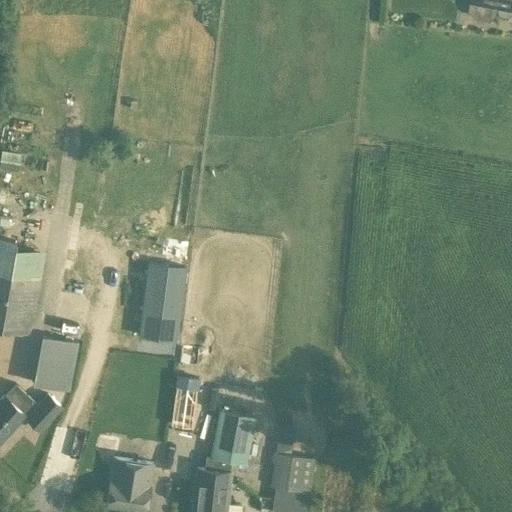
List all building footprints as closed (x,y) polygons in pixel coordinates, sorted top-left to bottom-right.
[(511,0),(469,0),(470,1),(471,1),(469,10),(474,17),(489,20),(497,15),(499,6),(500,6),(499,12),(501,16),(509,17),(511,14),(511,0)] [(0,159),(0,169),(18,172),(21,153),(2,150),(0,159)] [(81,165),(71,219),(102,224),(105,208),(143,215),(153,157),(127,153),(123,172),(81,165)] [(0,236),(0,330),(21,334),(22,332),(27,333),(32,327),(45,255),(14,249),(15,239),(0,236)] [(148,261),(139,336),(177,340),(186,265),(148,261)] [(41,334),(32,383),(69,390),(78,341),(41,334)] [(168,425),(192,428),(199,377),(175,374),(168,425)] [(0,397),(0,439),(23,415),(40,431),(63,405),(47,391),(37,402),(15,382),(0,397)] [(247,462),(256,415),(219,408),(210,455),(247,462)] [(275,451),(270,485),(277,486),(310,490),(314,456),(275,451)] [(105,504),(145,510),(153,461),(112,455),(105,504)] [(190,511),(240,511),(242,505),(226,503),(230,469),(196,465),(190,511)] [(307,511),(310,490),(277,486),(273,511),(307,511)]
